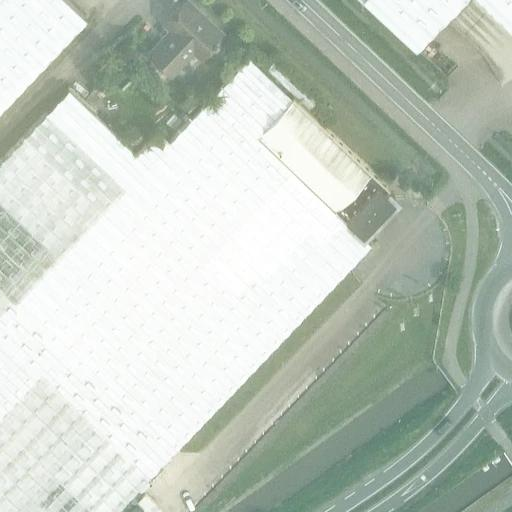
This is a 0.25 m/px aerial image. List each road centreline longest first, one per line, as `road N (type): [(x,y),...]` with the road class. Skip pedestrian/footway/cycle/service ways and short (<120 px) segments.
road 1 (tertiary): [(494,183),(302,0)]
road 2 (primary): [(490,357),(448,424),(338,511)]
road 3 (primary): [(382,511),(511,390)]
